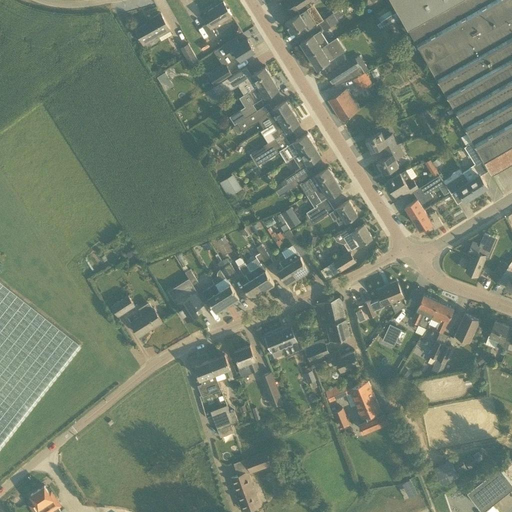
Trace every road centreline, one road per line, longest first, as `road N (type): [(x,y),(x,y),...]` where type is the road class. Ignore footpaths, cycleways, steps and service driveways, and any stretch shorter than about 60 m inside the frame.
road 1 (residential): [(408,248),(251,0)]
road 2 (unclassified): [(0,494),(157,362)]
road 3 (residential): [(178,351),(343,282)]
road 4 (residential): [(178,351),(230,511)]
road 5 (residential): [(388,405),(343,282)]
